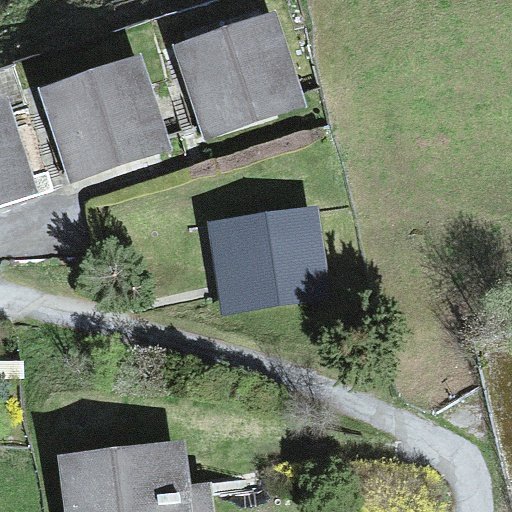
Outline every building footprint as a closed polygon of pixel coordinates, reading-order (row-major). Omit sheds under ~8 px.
[(260,31),(180,56),(206,140),(286,115),(260,31)] [(130,80),(41,107),(63,178),(152,151),(130,80)] [(0,182),(21,176),(1,113),(0,113),(0,182)] [(308,220),(217,233),(228,311),(319,299),(308,220)] [(180,511),(175,455),(69,466),(73,511),(180,511)]
